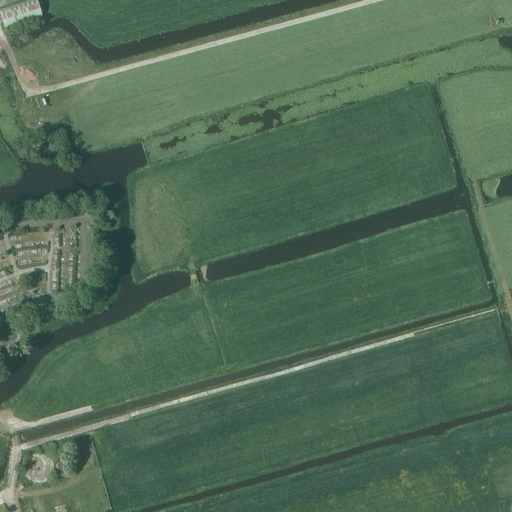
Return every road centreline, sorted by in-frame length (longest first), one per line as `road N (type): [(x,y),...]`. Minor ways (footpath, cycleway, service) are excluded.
road 1 (track): [(16,448),(511,305)]
road 2 (track): [(2,41),(26,93),(372,0)]
